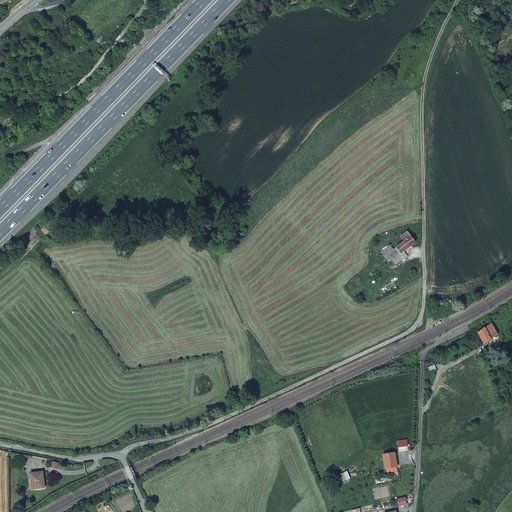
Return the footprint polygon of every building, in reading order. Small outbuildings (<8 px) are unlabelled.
[(405,240),(412,235),(408,230),(402,235),(405,240)] [(417,242),(412,235),(405,240),(397,246),(394,249),(391,246),(383,253),(391,263),(394,261),(405,252),(417,242)] [(410,257),(405,252),(394,261),(398,266),(410,257)] [(480,333),(484,341),(486,343),(501,334),(495,323),(485,328),(480,333)] [(397,466),(396,452),(384,454),(386,468),(397,466)] [(39,487),(49,486),(47,470),(35,471),(35,476),(37,476),(39,487)] [(341,473),(344,480),(350,477),(347,470),(341,473)] [(409,504),(407,496),(400,498),(402,506),(409,504)]
